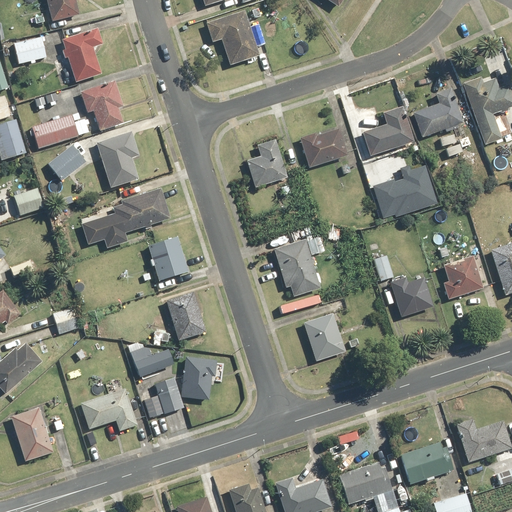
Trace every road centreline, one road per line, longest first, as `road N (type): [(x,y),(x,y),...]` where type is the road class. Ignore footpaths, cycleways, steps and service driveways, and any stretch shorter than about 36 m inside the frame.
road 1 (residential): [(184,121),(286,423)]
road 2 (residential): [(184,121),(405,52),(459,0)]
road 3 (residential): [(286,423),(12,511)]
road 4 (residential): [(511,351),(286,423)]
road 5 (residential): [(148,0),(184,121)]
